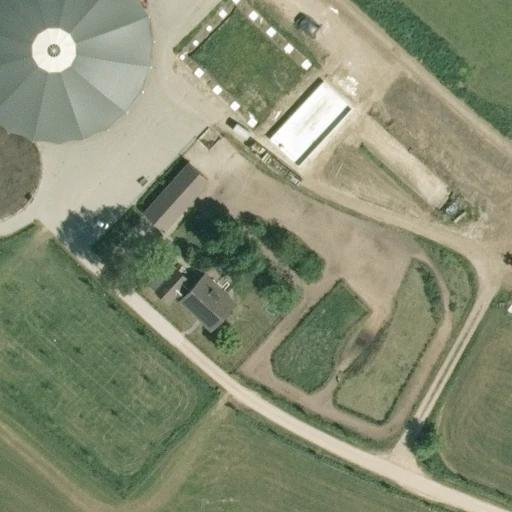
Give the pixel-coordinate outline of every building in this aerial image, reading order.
[(0,0),(0,124),(7,132),(20,136),(31,141),(43,141),(49,142),(57,145),(67,141),(82,140),(91,134),(99,131),(107,129),(113,120),(120,115),(126,112),(130,104),(136,97),(141,91),(143,80),(147,74),(152,68),(150,53),(152,40),(149,29),(151,17),(143,9),(139,0),(0,0)] [(280,162),(264,177),(281,195),(297,180),(280,162)] [(164,248),(145,268),(154,276),(173,256),(164,248)] [(175,293),(182,299),(180,301),(194,313),(220,288),(205,274),(194,285),(176,268),(155,290),(167,302),(175,293)] [(235,302),(220,288),(194,313),(210,329),(235,302)]
